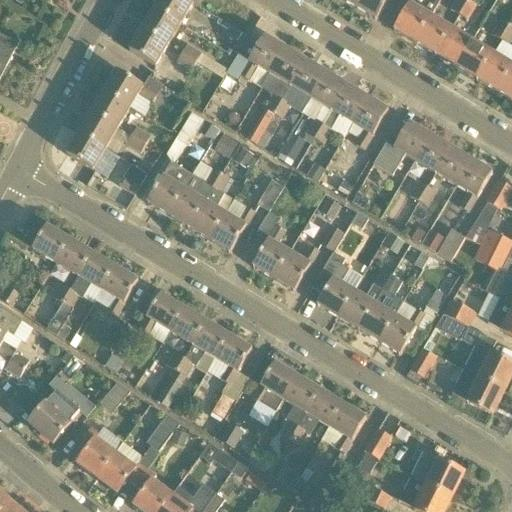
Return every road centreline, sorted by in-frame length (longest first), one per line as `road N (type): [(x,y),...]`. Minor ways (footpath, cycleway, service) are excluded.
road 1 (residential): [(511,467),(16,171)]
road 2 (residential): [(511,146),(267,0)]
road 3 (residential): [(16,171),(109,0)]
